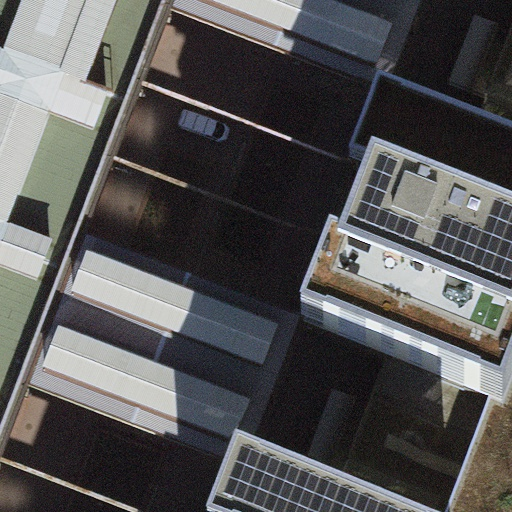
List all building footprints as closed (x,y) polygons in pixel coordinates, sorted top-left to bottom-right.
[(0,0),(0,468),(178,0),(0,0)] [(0,511),(206,511),(226,458),(283,326),(314,244),(340,175),(374,84),(401,0),(178,0),(0,468),(0,511)] [(511,33),(477,122),(511,135),(511,33)] [(490,403),(507,410),(511,397),(511,135),(477,122),(374,84),(351,75),(317,166),(340,175),(314,244),(292,236),(261,318),(283,326),(384,364),(490,403)] [(448,511),(490,403),(384,364),(335,498),(374,511),(448,511)] [(511,511),(511,397),(507,410),(490,403),(448,511),(511,511)] [(308,416),(296,454),(334,466),(347,428),(308,416)] [(374,511),(335,498),(226,458),(210,453),(188,511),(374,511)]
